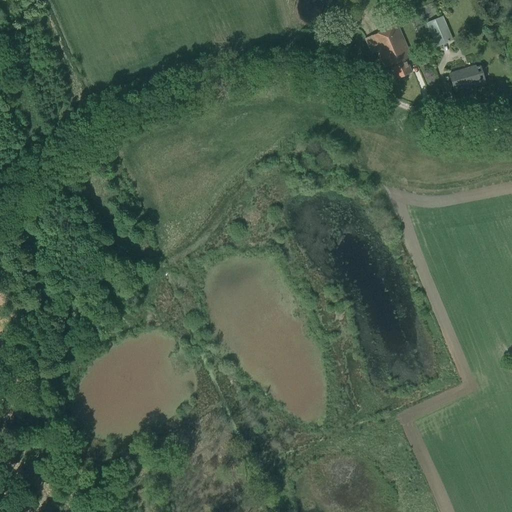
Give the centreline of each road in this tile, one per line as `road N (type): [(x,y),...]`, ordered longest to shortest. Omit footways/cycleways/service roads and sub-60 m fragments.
road 1 (track): [(0,213),(45,167),(164,97),(232,77),(300,75),(352,87)]
road 2 (track): [(511,127),(447,121),(352,87)]
